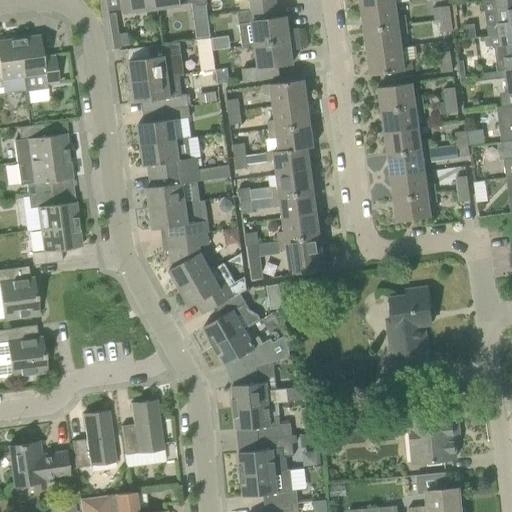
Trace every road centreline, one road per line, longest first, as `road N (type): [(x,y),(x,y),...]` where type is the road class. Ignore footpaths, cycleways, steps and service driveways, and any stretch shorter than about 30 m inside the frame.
road 1 (residential): [(484,318),(473,241),(383,251),(364,241),(326,0)]
road 2 (residential): [(59,2),(92,33),(116,207),(184,353)]
road 3 (residential): [(510,511),(484,318)]
road 4 (residential): [(184,353),(87,372),(29,403),(0,407)]
road 5 (residential): [(184,353),(207,424),(214,511)]
